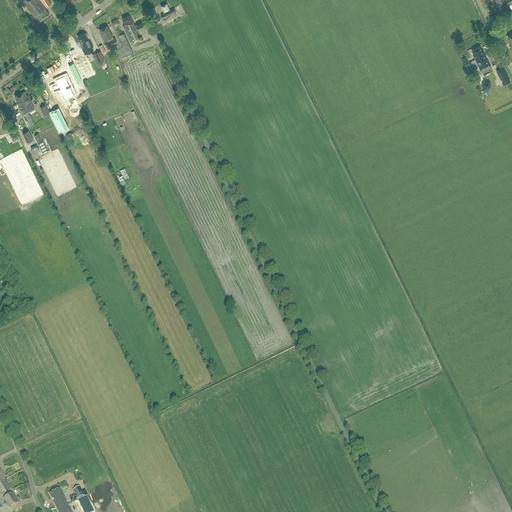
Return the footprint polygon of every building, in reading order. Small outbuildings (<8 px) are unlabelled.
[(21,0),(33,14),(32,14),(37,21),(39,20),(49,13),(45,8),(51,3),(49,0),(21,0)] [(165,3),(159,6),(162,12),(168,9),(165,3)] [(175,12),(173,8),(161,14),(163,18),(175,12)] [(135,25),(130,14),(122,18),(125,24),(124,24),(123,25),(132,45),(143,39),(141,36),(138,37),(136,33),(146,29),(143,21),(135,25)] [(113,38),(112,36),(113,36),(107,25),(99,29),(101,33),(105,40),(107,39),(108,41),(107,41),(110,46),(117,43),(114,38),(113,38)] [(85,32),(77,36),(81,43),(80,44),(85,54),(94,50),(92,47),(93,46),(90,41),(89,41),(87,37),(88,36),(86,33),(85,33),(85,32)] [(124,33),(119,35),(127,55),(133,52),(124,33)] [(480,46),(472,50),(474,54),(473,54),(476,59),(485,55),(483,51),(482,51),(480,46)] [(104,59),(100,51),(96,53),(95,53),(99,62),(104,60),(104,59)] [(485,55),(476,59),(481,71),(490,66),(488,62),(487,62),(486,60),(487,59),(485,55)] [(91,72),(85,58),(75,63),(81,76),(91,72)] [(68,65),(77,83),(82,80),(74,63),(68,65)] [(500,78),(507,75),(503,67),(496,70),(500,78)] [(69,84),(70,84),(68,79),(67,79),(65,75),(56,79),(58,85),(56,85),(56,84),(52,86),(55,91),(58,89),(60,89),(64,99),(74,94),(73,93),(74,92),(71,87),(70,87),(69,84)] [(20,93),(28,111),(34,108),(28,95),(27,95),(25,91),(20,93)] [(23,114),(28,111),(20,93),(15,95),(18,103),(17,103),(23,114)] [(40,107),(44,115),(50,112),(46,104),(40,107)] [(57,109),(51,113),(59,130),(66,127),(57,109)] [(2,119),(0,120),(0,136),(9,132),(2,119)] [(27,142),(33,139),(29,130),(22,133),(27,142)] [(4,477),(0,470),(0,469),(0,493),(1,496),(11,490),(7,483),(8,483),(6,480),(5,480),(3,478),(4,477)] [(14,478),(17,484),(22,481),(19,475),(14,478)] [(77,500),(84,496),(80,487),(73,491),(75,495),(75,496),(73,497),(75,502),(77,500),(78,500),(77,500)] [(64,496),(60,488),(49,493),(52,499),(53,498),(54,501),(53,502),(57,510),(68,505),(68,504),(67,504),(66,502),(67,502),(65,499),(64,498),(65,498),(64,496)] [(18,503),(15,497),(12,492),(3,498),(6,502),(6,501),(10,508),(18,503)] [(78,500),(77,500),(82,511),(92,511),(85,497),(78,500)]
